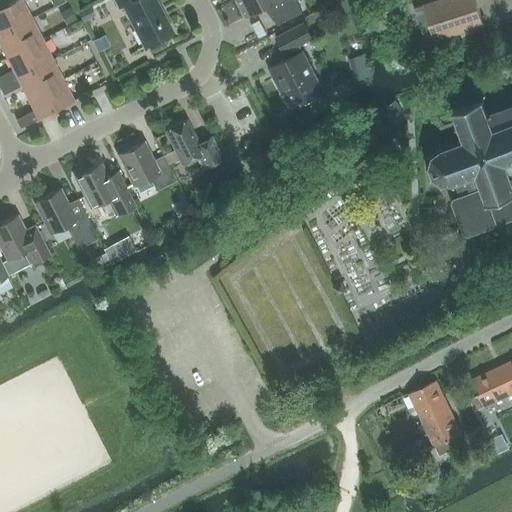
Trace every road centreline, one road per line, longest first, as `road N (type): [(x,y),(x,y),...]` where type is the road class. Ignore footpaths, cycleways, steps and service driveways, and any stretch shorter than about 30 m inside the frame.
road 1 (residential): [(237,469),(511,321)]
road 2 (residential): [(19,172),(200,73)]
